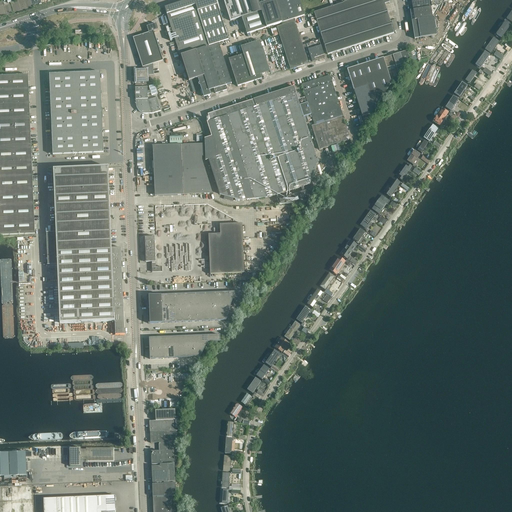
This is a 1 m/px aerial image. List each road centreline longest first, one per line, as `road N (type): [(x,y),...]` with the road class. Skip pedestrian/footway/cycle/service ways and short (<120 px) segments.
road 1 (residential): [(247,511),(248,443),(269,390),(511,52)]
road 2 (unclassified): [(143,511),(127,130)]
road 3 (unclassified): [(399,0),(400,44),(127,130)]
